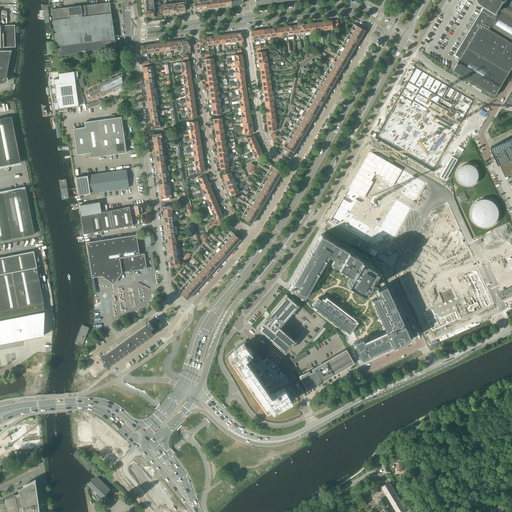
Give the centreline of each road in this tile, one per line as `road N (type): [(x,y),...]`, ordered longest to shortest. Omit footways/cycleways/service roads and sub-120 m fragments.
road 1 (tertiary): [(248,286),(301,221),(403,35)]
road 2 (tertiary): [(353,94),(277,230),(207,330)]
road 3 (unclassified): [(511,384),(404,433),(370,473),(302,511)]
road 4 (residential): [(252,236),(229,214),(212,171),(192,30)]
road 5 (residential): [(171,299),(137,94)]
road 6 (unclassified): [(148,511),(117,464),(92,443),(16,444),(0,453)]
road 7 (residential): [(264,289),(363,139)]
road 8 (residential): [(293,167),(270,152),(261,131),(244,23)]
road 9 (secondary): [(313,427),(434,365)]
road 10 (secondary): [(120,413),(94,400),(0,410)]
road 11 (tertiary): [(120,413),(207,330)]
road 12 (secondary): [(0,420),(74,407),(115,420)]
